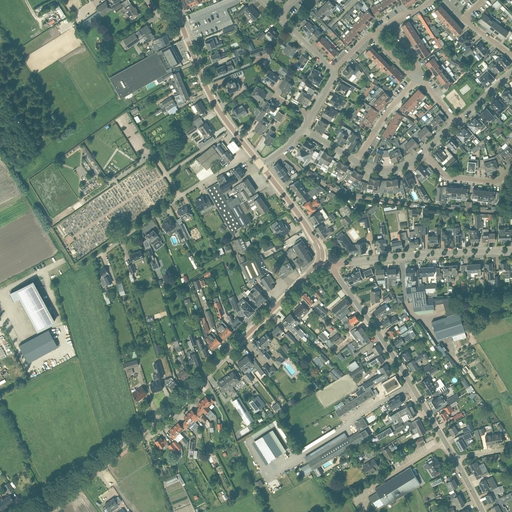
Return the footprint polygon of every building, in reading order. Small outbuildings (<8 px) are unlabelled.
[(99,13),(85,23),(87,26),(112,9),(113,8),(120,3),(118,1),(119,0),(112,0),(114,3),(110,6),(106,1),(96,8),(98,11),(99,13)] [(204,0),(189,0),(182,3),(184,9),(190,6),(197,3),(201,2),(201,1),(204,0)] [(325,0),(323,3),(331,10),(335,6),(339,11),(341,9),(337,5),(335,2),(333,4),(329,0),(328,0),(327,2),(325,0)] [(389,6),(385,0),(382,0),(380,2),(385,9),(389,6)] [(385,9),(380,2),(375,5),(380,12),(385,9)] [(120,3),(113,8),(116,12),(119,10),(123,7),(120,3)] [(326,15),(331,10),(323,3),(321,5),(322,6),(320,8),(326,15)] [(128,4),(126,6),(126,7),(124,8),(127,12),(126,12),(129,16),(132,19),(139,14),(136,11),(137,10),(134,7),(133,7),(131,4),(129,5),(128,4)] [(244,5),(238,11),(241,14),(247,8),(244,5)] [(380,12),(375,5),(371,8),(376,15),(380,12)] [(441,5),(437,9),(436,8),(433,10),(438,16),(444,10),(441,5)] [(251,6),(245,12),(253,21),(260,14),(259,14),(251,6)] [(322,19),(326,15),(320,8),(318,10),(317,9),(314,11),(322,19)] [(318,20),(320,18),(312,10),(310,12),(318,20)] [(364,14),(370,20),(374,17),(368,10),(364,14)] [(448,14),(444,10),(438,16),(441,20),(448,14)] [(366,24),(370,20),(364,14),(360,18),(366,24)] [(452,18),(448,14),(441,20),(439,22),(442,26),(452,18)] [(483,25),(489,17),(484,14),(478,21),(483,25)] [(483,25),(488,29),(494,21),(496,18),(491,15),(489,17),(483,25)] [(313,25),(305,17),(299,23),(303,26),(302,27),(304,29),(303,31),(305,33),(313,25)] [(366,24),(360,18),(356,22),(362,28),(366,24)] [(446,30),(455,22),(452,18),(442,26),(446,30)] [(404,30),(412,26),(409,21),(401,26),(404,30)] [(499,24),(494,21),(488,29),(493,32),(499,24)] [(362,28),(356,22),(352,25),(354,27),(360,33),(359,32),(362,28)] [(459,25),(455,22),(446,30),(450,34),(459,25)] [(498,36),(503,28),(499,24),(493,32),(498,36)] [(134,33),(124,41),(129,48),(139,40),(137,38),(137,37),(142,34),(147,41),(154,36),(146,25),(139,30),(140,31),(135,34),(134,33)] [(236,25),(223,30),(224,34),(237,28),(236,25)] [(317,30),(313,25),(305,33),(307,35),(309,34),(311,36),(317,30)] [(463,30),(459,25),(450,34),(449,35),(453,40),(456,38),(460,35),(459,33),(463,30)] [(412,26),(404,30),(407,35),(415,30),(412,26)] [(360,33),(354,27),(350,31),(356,37),(360,33)] [(279,35),(272,28),(267,33),(273,40),(276,37),(277,38),(278,36),(278,35),(279,35)] [(410,40),(418,35),(420,33),(417,28),(415,30),(407,35),(410,40)] [(508,31),(503,28),(498,36),(503,39),(505,36),(508,38),(507,38),(508,38),(511,34),(511,33),(511,32),(509,30),(508,31)] [(317,30),(311,36),(313,38),(311,39),(314,42),(321,34),(317,30)] [(356,37),(350,31),(346,35),(352,41),(356,37)] [(463,46),(466,49),(471,45),(468,42),(472,39),(467,32),(457,40),(463,47),(463,46)] [(170,42),(167,35),(152,41),(154,44),(152,45),(155,52),(167,46),(162,48),(161,45),(170,42)] [(342,39),(348,45),(352,41),(346,35),(342,39)] [(410,40),(413,44),(421,39),(418,35),(410,40)] [(326,40),(323,36),(316,43),(320,47),(326,40)] [(218,42),(216,37),(205,41),(209,50),(223,44),(222,41),(218,42)] [(423,44),(421,39),(413,44),(416,49),(423,44)] [(330,44),(326,40),(320,47),(324,51),(330,44)] [(423,44),(416,49),(419,53),(426,48),(429,47),(426,42),(423,44)] [(477,46),(474,48),(477,53),(478,53),(481,57),(483,55),(485,57),(487,55),(485,53),(488,51),(487,50),(487,49),(486,47),(485,48),(483,45),(482,46),(481,44),(481,43),(477,46)] [(156,79),(162,76),(171,71),(172,71),(170,68),(176,65),(181,63),(171,44),(167,46),(155,52),(151,55),(148,56),(109,79),(121,100),(126,97),(126,98),(132,94),(133,95),(138,92),(137,91),(138,90),(156,79)] [(291,46),(288,44),(283,51),(289,55),(290,53),(293,55),(297,48),(293,45),(292,47),(291,46)] [(334,48),(330,44),(324,51),(328,54),(334,48)] [(263,54),(268,52),(265,46),(262,47),(251,51),(252,52),(250,52),(252,56),(253,56),(254,58),(259,56),(263,55),(262,54),(263,54)] [(246,47),(238,50),(240,55),(248,52),(246,47)] [(371,47),(365,53),(369,57),(375,51),(371,47)] [(470,47),(463,53),(466,57),(473,51),(470,47)] [(339,54),(334,48),(328,54),(331,58),(335,55),(337,56),(339,54)] [(429,53),(426,48),(419,53),(422,58),(429,53)] [(375,51),(369,57),(373,61),(379,55),(375,51)] [(220,55),(218,52),(215,53),(216,54),(211,56),(213,62),(228,56),(226,52),(220,55)] [(293,62),(293,63),(296,65),(297,64),(303,67),(306,69),(309,64),(306,62),(308,59),(302,55),(299,60),(296,58),(293,62)] [(377,65),(383,59),(379,55),(373,61),(377,65)] [(426,63),(429,67),(436,62),(433,57),(431,55),(426,59),(428,61),(426,63)] [(495,60),(497,63),(497,62),(499,65),(501,62),(506,68),(508,65),(509,66),(511,64),(510,62),(509,63),(504,56),(501,58),(499,56),(495,60)] [(387,63),(383,59),(377,65),(381,69),(387,63)] [(227,64),(217,68),(219,75),(223,73),(223,74),(227,72),(228,72),(229,71),(234,69),(230,60),(226,62),(227,64)] [(263,68),(268,65),(265,60),(260,63),(263,68)] [(482,60),(476,66),(478,68),(484,62),(484,61),(482,60)] [(439,66),(436,62),(429,67),(432,72),(439,66)] [(503,70),(499,65),(497,62),(497,63),(494,64),(492,62),(488,66),(489,67),(492,71),(494,68),(499,74),(501,72),(502,72),(503,71),(503,70)] [(390,66),(387,63),(381,69),(385,73),(393,64),(390,66)] [(396,68),(393,64),(385,73),(387,70),(390,74),(396,68)] [(345,76),(346,76),(349,78),(351,76),(351,75),(353,73),(354,75),(360,69),(355,65),(352,68),(350,66),(348,68),(347,67),(345,69),(346,70),(343,73),(344,74),(345,76)] [(432,72),(436,76),(443,70),(439,66),(432,72)] [(488,66),(484,69),(486,70),(482,73),(490,82),(493,80),(493,81),(495,79),(494,79),(495,78),(490,73),(492,71),(489,67),(488,66)] [(320,72),(314,68),(308,78),(312,80),(311,82),(315,83),(319,85),(323,78),(320,76),(320,75),(319,73),(320,72)] [(400,72),(396,68),(390,74),(394,78),(400,72)] [(229,81),(226,82),(228,86),(227,86),(228,88),(227,89),(227,90),(227,91),(228,92),(229,92),(230,92),(234,90),(235,91),(236,91),(237,91),(237,90),(238,90),(238,89),(240,87),(239,84),(236,76),(237,76),(239,75),(240,77),(242,75),(243,75),(243,74),(243,73),(242,70),(241,70),(238,72),(231,75),(232,78),(229,79),(229,81)] [(267,75),(264,79),(274,85),(277,81),(278,79),(279,77),(278,76),(270,70),(267,75)] [(446,74),(443,70),(436,76),(439,80),(446,74)] [(168,80),(170,83),(181,78),(179,71),(173,74),(175,78),(168,80)] [(400,72),(394,78),(398,82),(404,76),(400,72)] [(477,75),(474,78),(479,83),(481,81),(486,86),(490,82),(482,73),(479,77),(477,75)] [(439,80),(443,84),(450,79),(446,74),(439,80)] [(288,94),(293,85),(289,82),(290,79),(285,76),(279,87),(282,89),(281,90),(288,94)] [(452,76),(450,79),(443,84),(446,88),(456,81),(452,76)] [(178,87),(184,85),(181,78),(170,83),(170,85),(173,84),(174,85),(174,86),(172,88),(173,89),(178,87)] [(336,90),(345,96),(349,89),(353,91),(356,87),(343,80),(336,90)] [(184,85),(178,87),(180,90),(177,92),(177,93),(174,94),(175,96),(187,91),(184,85)] [(264,93),(265,92),(258,87),(252,95),(257,99),(258,98),(261,101),(258,105),(261,107),(265,101),(263,99),(266,95),(264,93)] [(307,93),(302,90),(297,100),(300,102),(299,102),(307,106),(310,101),(310,100),(312,96),(311,95),(312,94),(314,91),(315,90),(309,87),(307,91),(308,92),(307,93)] [(511,88),(511,89),(509,91),(508,90),(506,92),(506,91),(501,95),(508,102),(511,98),(511,88)] [(415,93),(421,99),(425,95),(419,89),(415,93)] [(387,102),(391,98),(382,90),(379,93),(378,93),(387,102)] [(189,98),(187,91),(175,96),(179,107),(185,103),(184,100),(189,98)] [(375,97),(383,106),(387,102),(378,93),(375,97)] [(421,99),(415,93),(411,97),(420,105),(424,101),(421,99)] [(343,99),(334,94),(331,100),(330,102),(333,104),(333,105),(338,108),(339,105),(343,107),(345,104),(345,105),(347,102),(343,99)] [(171,96),(162,102),(165,107),(174,101),(171,96)] [(375,105),(380,110),(383,106),(375,97),(369,103),(374,106),(375,105)] [(416,109),(420,105),(411,97),(407,101),(416,109)] [(497,112),(499,114),(507,107),(501,100),(499,102),(496,99),(493,102),(493,101),(490,103),(491,104),(490,105),(497,112)] [(168,111),(177,105),(174,101),(161,110),(163,112),(167,110),(168,111)] [(196,104),(194,105),(198,111),(200,114),(199,115),(201,118),(207,115),(205,111),(206,111),(200,101),(196,104)] [(266,103),(262,109),(265,111),(268,107),(271,110),(274,112),(276,109),(278,106),(274,103),(273,102),(272,102),(271,101),(270,103),(267,101),(266,103)] [(416,109),(407,101),(404,104),(410,111),(412,113),(416,109)] [(410,111),(404,104),(400,109),(406,115),(410,111)] [(236,108),(232,111),(234,113),(234,114),(234,115),(235,116),(235,117),(236,117),(242,114),(243,116),(247,114),(246,111),(244,107),(243,107),(242,105),(238,107),(236,108)] [(132,115),(139,111),(136,106),(130,111),(132,115)] [(376,116),(379,111),(371,106),(368,111),(376,116)] [(330,108),(329,111),(326,109),(322,116),(330,121),(333,117),(335,118),(339,112),(330,108)] [(482,112),(483,112),(479,115),(485,122),(489,119),(489,120),(490,119),(493,122),(497,119),(497,118),(498,117),(491,109),(489,111),(487,108),(488,108),(487,108),(482,112)] [(258,116),(256,119),(260,121),(262,119),(266,112),(262,109),(258,116)] [(436,116),(434,118),(441,126),(444,123),(443,123),(445,122),(441,117),(444,115),(440,110),(436,113),(436,114),(436,115),(436,116)] [(284,115),(279,111),(274,118),(280,122),(284,115)] [(373,121),(376,116),(368,111),(366,116),(363,114),(373,121)] [(404,116),(397,112),(394,116),(401,121),(404,116)] [(370,125),(373,121),(363,114),(360,119),(370,125)] [(199,115),(192,119),(194,123),(201,119),(201,118),(199,115)] [(438,128),(441,126),(434,118),(433,116),(429,120),(426,117),(425,115),(422,117),(426,122),(430,127),(433,125),(436,129),(438,128)] [(398,125),(401,121),(394,116),(391,121),(398,125)] [(483,130),(487,127),(483,122),(480,124),(475,118),(473,120),(471,120),(470,120),(470,121),(470,122),(470,123),(468,125),(475,132),(479,128),(480,130),(482,129),(483,130)] [(257,126),(254,130),(261,134),(264,130),(267,126),(269,123),(266,121),(262,119),(260,121),(257,126)] [(361,123),(360,125),(367,130),(370,125),(360,119),(358,121),(361,123)] [(319,122),(318,122),(315,128),(323,133),(329,124),(321,120),(319,122)] [(391,121),(388,125),(395,130),(398,125),(391,121)] [(209,126),(206,122),(198,127),(203,135),(205,134),(207,138),(215,133),(210,125),(209,126)] [(425,126),(421,130),(428,137),(431,135),(430,135),(432,133),(428,129),(430,127),(426,122),(424,124),(425,126)] [(194,125),(186,131),(189,135),(197,129),(194,125)] [(395,130),(388,125),(385,130),(392,134),(395,130)] [(415,132),(413,134),(417,139),(420,137),(423,141),(425,139),(425,140),(428,137),(421,130),(420,128),(415,132)] [(461,138),(464,142),(468,138),(469,140),(471,139),(472,140),(476,137),(472,132),(469,134),(464,128),(462,130),(461,129),(458,132),(459,132),(458,134),(462,138),(461,139),(461,138)] [(275,131),(271,129),(265,138),(266,138),(264,142),(270,145),(275,138),(272,136),(275,131)] [(345,131),(340,129),(336,137),(339,138),(337,141),(343,145),(349,136),(344,133),(345,131)] [(392,134),(385,130),(383,132),(384,133),(382,135),(389,139),(392,134)] [(358,136),(353,133),(349,140),(352,142),(348,148),(355,151),(358,147),(359,146),(360,144),(360,143),(360,142),(358,140),(359,138),(358,137),(358,136)] [(417,139),(413,134),(411,136),(412,138),(408,141),(415,149),(417,147),(417,146),(419,145),(415,141),(417,139)] [(212,135),(198,144),(200,148),(214,139),(212,135)] [(446,144),(453,151),(459,145),(452,138),(450,140),(449,140),(446,142),(447,143),(446,144)] [(318,154),(312,150),(315,145),(306,140),(301,148),(312,155),(316,157),(318,155),(318,154)] [(402,143),(400,145),(404,150),(406,148),(410,153),(412,151),(415,149),(408,141),(407,140),(402,143)] [(234,141),(228,146),(234,154),(241,149),(234,141)] [(213,145),(210,148),(197,158),(203,166),(207,170),(219,160),(223,157),(221,155),(228,150),(222,142),(215,147),(213,145)] [(463,144),(460,147),(465,153),(468,151),(463,144)] [(401,152),(404,150),(400,145),(398,146),(399,148),(394,150),(398,160),(401,158),(403,157),(401,152)] [(301,148),(299,151),(296,157),(301,160),(299,162),(303,165),(307,159),(309,161),(312,155),(301,148)] [(388,150),(385,150),(386,157),(390,156),(392,162),(394,161),(395,161),(398,160),(394,150),(393,148),(388,150)] [(451,165),(455,161),(457,160),(446,148),(443,151),(441,149),(434,155),(441,162),(446,158),(448,161),(451,165)] [(381,157),(386,157),(385,150),(383,150),(383,151),(378,149),(374,160),(379,162),(381,157)] [(223,157),(219,160),(223,165),(227,162),(227,163),(234,157),(228,150),(221,155),(223,157)] [(500,154),(499,152),(496,155),(500,161),(503,158),(506,160),(507,159),(508,159),(511,157),(504,150),(500,154)] [(318,164),(322,166),(329,154),(326,152),(324,151),(321,156),(318,155),(316,157),(313,162),(317,164),(318,164)] [(332,156),(329,154),(322,166),(326,169),(329,171),(333,165),(330,163),(334,157),(332,156)] [(494,157),(489,158),(492,171),(496,170),(495,168),(497,168),(496,164),(500,161),(496,155),(494,157)] [(479,168),(479,159),(469,158),(468,162),(468,171),(467,171),(473,172),(473,171),(474,171),(475,168),(479,168)] [(488,158),(484,159),(480,159),(480,168),(485,167),(486,171),(488,170),(488,172),(492,171),(489,158),(488,158)] [(337,175),(339,172),(344,163),(341,161),(341,162),(339,161),(335,166),(333,165),(329,171),(332,173),(332,172),(337,175)] [(280,177),(286,172),(283,167),(282,168),(278,162),(273,166),(277,171),(276,172),(280,177)] [(344,163),(339,172),(337,175),(342,178),(342,177),(344,179),(348,173),(345,171),(348,166),(347,165),(344,163)] [(427,177),(426,175),(428,172),(424,168),(421,165),(415,170),(418,173),(415,175),(422,182),(427,177)] [(216,177),(219,182),(222,190),(224,189),(229,186),(238,181),(237,180),(245,174),(239,167),(234,171),(236,175),(234,176),(227,181),(224,177),(226,176),(225,173),(216,177)] [(349,178),(354,181),(359,172),(356,171),(354,170),(351,175),(348,173),(344,179),(347,181),(349,178)] [(284,182),(288,179),(290,178),(286,172),(280,177),(284,182)] [(359,172),(354,181),(352,184),(356,187),(357,186),(361,189),(364,182),(360,181),(363,176),(362,175),(362,174),(359,172)] [(414,181),(412,177),(410,173),(403,176),(404,179),(401,180),(406,191),(409,189),(408,187),(412,185),(411,183),(414,181)] [(248,178),(241,183),(233,188),(235,191),(237,189),(239,192),(252,184),(248,178)] [(368,184),(364,182),(361,189),(367,190),(372,191),(375,179),(371,178),(369,178),(368,184)] [(378,179),(375,179),(372,191),(377,192),(378,192),(383,192),(383,186),(379,186),(380,180),(378,180),(378,179)] [(387,186),(383,186),(383,192),(388,192),(388,190),(393,189),(392,179),(388,180),(386,180),(387,186)] [(395,179),(392,179),(393,189),(399,189),(399,191),(404,190),(402,184),(398,185),(398,179),(395,179)] [(318,193),(324,189),(319,185),(315,187),(314,187),(307,193),(298,180),(290,185),(303,202),(309,198),(309,199),(318,193)] [(230,209),(226,200),(225,198),(222,190),(219,182),(207,189),(209,193),(217,208),(233,235),(236,233),(235,233),(242,229),(231,208),(230,209)] [(228,198),(226,200),(230,209),(231,208),(251,197),(249,195),(256,191),(252,184),(239,192),(236,194),(238,197),(230,201),(228,198)] [(442,192),(441,206),(445,206),(446,198),(451,198),(451,195),(452,186),(448,185),(448,187),(446,186),(446,187),(446,188),(443,188),(443,187),(442,192)] [(224,189),(222,190),(225,198),(228,197),(227,193),(232,190),(229,186),(224,189)] [(421,186),(418,189),(422,196),(426,194),(421,186)] [(489,189),(488,202),(494,202),(497,203),(497,199),(497,197),(497,196),(498,192),(497,192),(497,193),(495,193),(495,192),(495,191),(493,191),(493,190),(489,189)] [(330,193),(327,195),(331,200),(338,195),(331,192),(330,193)] [(231,208),(242,229),(243,229),(252,223),(246,213),(252,209),(250,207),(256,203),(257,206),(256,207),(257,209),(256,210),(259,215),(268,209),(260,197),(257,193),(251,197),(231,208)] [(195,201),(197,205),(201,211),(212,204),(207,196),(204,198),(203,196),(195,201)] [(310,214),(314,211),(319,207),(317,205),(326,199),(324,196),(318,200),(308,208),(309,209),(307,210),(310,214)] [(310,199),(307,201),(303,204),(306,208),(308,207),(308,208),(318,200),(316,198),(311,201),(310,199)] [(346,215),(347,215),(351,221),(359,214),(356,210),(353,212),(347,204),(346,205),(345,204),(338,210),(343,217),(346,215)] [(377,205),(368,211),(370,213),(370,212),(372,214),(375,212),(374,210),(379,207),(377,205)] [(191,215),(186,206),(177,211),(182,219),(191,215)] [(319,211),(310,217),(315,225),(321,220),(322,221),(325,219),(321,213),(319,211)] [(351,221),(347,215),(342,219),(347,224),(351,221)] [(165,223),(162,225),(167,232),(170,236),(176,231),(174,229),(176,227),(174,224),(169,218),(166,220),(167,221),(165,223)] [(276,221),(270,225),(272,229),(275,227),(279,234),(280,233),(282,237),(289,232),(288,231),(290,231),(287,226),(285,225),(286,225),(285,224),(284,225),(281,221),(278,223),(276,221)] [(322,224),(315,228),(319,235),(324,232),(324,231),(326,230),(322,224)] [(422,243),(422,238),(421,234),(423,234),(422,225),(414,226),(415,234),(415,236),(417,235),(417,239),(418,239),(419,243),(422,243)] [(324,232),(319,235),(321,239),(333,231),(331,227),(326,230),(324,231),(324,232)] [(435,234),(432,234),(428,234),(428,238),(428,243),(438,243),(438,234),(439,234),(439,229),(439,227),(435,228),(435,234)] [(478,241),(478,228),(474,228),(474,229),(468,230),(468,234),(470,234),(470,242),(478,241)] [(180,229),(177,230),(179,235),(178,236),(179,239),(180,239),(182,244),(186,242),(184,237),(180,229)] [(442,229),(442,235),(442,240),(444,240),(444,242),(451,242),(451,237),(453,237),(453,232),(446,232),(446,229),(442,229)] [(145,236),(148,240),(149,241),(150,241),(151,243),(153,246),(161,240),(159,237),(157,235),(154,230),(151,232),(150,232),(148,233),(148,234),(145,236)] [(407,239),(406,234),(406,232),(402,233),(398,233),(399,240),(392,241),(393,249),(403,248),(402,240),(407,239)] [(359,253),(366,252),(365,248),(367,247),(368,247),(369,246),(369,245),(369,244),(368,243),(367,243),(366,242),(365,242),(364,242),(356,243),(356,245),(352,245),(350,242),(344,234),(337,239),(343,248),(345,246),(350,253),(359,251),(359,253)] [(417,235),(415,236),(415,234),(410,234),(411,247),(419,246),(419,243),(418,239),(417,239),(417,235)] [(242,237),(235,240),(240,253),(247,250),(246,247),(244,243),(243,240),(242,237)] [(297,244),(294,245),(293,243),(289,246),(291,248),(287,250),(290,255),(294,253),(296,252),(300,257),(297,259),(296,258),(294,260),(298,267),(300,266),(313,257),(301,238),(295,242),(297,244)] [(384,239),(376,240),(377,250),(385,249),(384,246),(387,245),(386,239),(384,239)] [(263,247),(265,251),(274,247),(272,242),(263,247)] [(151,247),(146,249),(153,270),(160,267),(156,257),(154,257),(151,247)] [(130,254),(132,259),(133,263),(144,258),(141,250),(133,254),(133,253),(130,254)] [(258,276),(259,278),(260,278),(261,279),(268,291),(275,286),(273,283),(276,281),(275,280),(268,268),(261,254),(246,261),(241,263),(240,264),(249,282),(255,280),(254,278),(258,276)] [(284,272),(287,275),(294,270),(289,262),(281,267),(282,266),(282,265),(281,265),(281,264),(281,263),(280,263),(279,262),(278,262),(277,262),(276,262),(275,263),(274,264),(274,265),(274,266),(274,267),(274,268),(275,269),(276,270),(277,270),(281,277),(280,274),(284,272)] [(507,262),(500,262),(500,266),(499,266),(499,271),(501,271),(501,274),(503,275),(504,275),(505,278),(509,278),(509,276),(509,270),(507,270),(507,262)] [(484,267),(484,272),(488,271),(488,285),(492,284),(495,284),(495,279),(492,279),(492,271),(493,271),(492,263),(486,263),(486,267),(484,267)] [(108,272),(104,267),(98,272),(101,276),(98,278),(104,286),(113,279),(109,274),(110,273),(108,272)] [(407,268),(406,268),(406,273),(406,274),(407,274),(407,275),(410,275),(410,278),(408,278),(408,281),(407,281),(407,287),(419,286),(419,285),(419,284),(419,279),(418,279),(418,274),(418,269),(415,270),(415,268),(410,268),(410,267),(407,267),(407,268)] [(388,269),(388,274),(388,276),(388,277),(389,288),(390,288),(391,287),(392,287),(392,286),(392,285),(393,285),(392,276),(396,276),(396,274),(396,272),(396,269),(391,269),(391,268),(388,268),(388,269)] [(364,272),(366,276),(366,278),(373,275),(371,269),(364,272)] [(384,269),(376,270),(376,275),(377,277),(377,280),(385,280),(385,277),(384,274),(384,269)] [(363,279),(360,271),(344,278),(346,283),(347,283),(348,285),(352,284),(353,285),(355,285),(356,285),(357,284),(357,283),(357,282),(357,281),(363,279)] [(199,279),(202,287),(207,285),(205,277),(199,279)] [(199,279),(193,281),(196,290),(202,288),(199,279)] [(17,296),(35,330),(52,321),(30,280),(8,292),(11,299),(17,296)] [(121,281),(117,283),(121,296),(125,295),(121,281)] [(437,284),(428,285),(429,294),(429,296),(437,296),(437,284)] [(250,291),(251,292),(255,297),(262,303),(266,299),(260,292),(262,291),(256,285),(253,288),(250,291)] [(407,287),(406,287),(408,298),(408,302),(413,301),(413,302),(414,311),(434,309),(434,304),(443,303),(447,317),(458,313),(453,296),(448,296),(437,297),(433,297),(433,298),(426,299),(425,296),(425,295),(426,295),(424,285),(419,285),(419,286),(407,287)] [(301,296),(304,300),(310,306),(313,303),(312,302),(314,301),(311,297),(313,295),(309,290),(307,293),(305,291),(301,296)] [(314,293),(319,298),(323,295),(318,290),(314,293)] [(372,301),(377,301),(379,301),(379,291),(371,291),(371,297),(372,297),(372,301)] [(255,297),(251,292),(248,295),(259,306),(262,303),(255,297)] [(229,297),(232,302),(235,312),(241,309),(240,307),(235,295),(229,297)] [(351,304),(346,298),(332,311),(337,317),(338,316),(340,319),(350,311),(347,308),(351,304)] [(223,315),(220,305),(219,302),(214,304),(215,307),(219,316),(223,315)] [(246,302),(241,306),(240,307),(241,309),(242,314),(245,313),(246,314),(245,314),(248,317),(250,315),(250,316),(252,314),(251,313),(254,310),(246,302)] [(298,317),(301,315),(303,318),(306,315),(305,314),(309,311),(302,303),(294,311),(296,313),(295,314),(298,317)] [(379,309),(375,311),(375,312),(374,313),(376,315),(377,314),(378,317),(384,313),(385,315),(389,313),(392,310),(395,308),(399,305),(398,303),(387,310),(386,309),(384,305),(379,309)] [(319,304),(315,309),(323,317),(326,314),(323,311),(325,310),(319,304)] [(211,327),(215,326),(209,310),(205,311),(211,327)] [(291,313),(286,318),(304,336),(306,334),(297,325),(299,322),(297,320),(294,317),(291,313)] [(447,317),(432,321),(438,340),(465,332),(459,313),(458,313),(447,317)] [(230,323),(232,325),(236,329),(242,322),(237,317),(234,320),(231,314),(228,315),(231,323),(230,323)] [(348,318),(343,322),(345,325),(346,324),(348,327),(347,328),(349,330),(355,326),(353,324),(355,323),(359,320),(355,315),(352,317),(351,316),(348,318)] [(385,319),(381,321),(382,322),(382,323),(382,324),(383,324),(385,327),(391,323),(392,325),(398,321),(395,316),(389,319),(388,317),(385,319)] [(209,330),(207,322),(206,323),(204,317),(200,318),(202,324),(205,332),(209,330)] [(286,318),(282,322),(286,325),(288,328),(291,331),(293,328),(302,338),(304,336),(286,318)] [(221,323),(219,325),(229,336),(233,332),(229,328),(227,326),(223,321),(221,323)] [(219,325),(216,327),(221,332),(219,333),(221,336),(225,339),(229,336),(219,325)] [(283,331),(282,329),(278,325),(272,331),(277,336),(280,339),(283,336),(280,333),(283,331)] [(401,331),(402,333),(408,330),(405,325),(395,331),(393,327),(387,331),(392,337),(397,334),(401,331)] [(357,334),(359,337),(365,333),(361,327),(355,331),(352,333),(354,336),(357,334)] [(408,330),(402,333),(400,335),(401,337),(398,338),(394,341),(398,347),(416,335),(411,328),(408,330)] [(298,342),(288,331),(285,334),(295,345),(298,342)] [(343,336),(333,344),(335,346),(337,344),(338,344),(345,338),(346,338),(350,335),(348,331),(342,336),(343,336)] [(212,332),(208,336),(218,346),(221,342),(216,337),(214,338),(212,336),(214,335),(212,332)] [(322,332),(318,336),(324,342),(328,338),(327,336),(323,332),(322,332)] [(339,332),(330,339),(333,344),(343,336),(342,336),(339,332)] [(49,333),(19,349),(29,367),(58,350),(49,333)] [(197,344),(193,333),(189,334),(193,346),(197,344)] [(252,343),(267,360),(271,356),(267,352),(268,350),(269,349),(266,346),(272,340),(266,333),(257,341),(256,340),(252,343)] [(363,343),(366,342),(370,339),(365,333),(359,337),(346,346),(348,349),(350,348),(352,351),(356,348),(354,345),(358,342),(360,345),(363,343)] [(208,344),(210,346),(214,350),(218,346),(208,336),(207,335),(205,337),(206,338),(210,342),(208,344)] [(196,340),(201,352),(203,357),(208,355),(207,350),(206,347),(204,348),(201,340),(201,341),(200,338),(196,340)] [(159,344),(153,346),(156,357),(159,356),(158,353),(161,352),(159,344)] [(372,348),(374,352),(368,356),(370,359),(383,351),(378,344),(372,348)] [(281,356),(275,361),(278,365),(288,357),(280,347),(276,350),(281,356)] [(193,364),(194,366),(200,364),(196,352),(194,349),(187,352),(189,359),(191,365),(193,364)] [(406,351),(402,354),(406,361),(411,358),(415,355),(416,356),(418,355),(421,353),(420,352),(418,349),(413,352),(411,353),(408,350),(406,351)] [(412,360),(408,363),(412,370),(417,368),(419,366),(422,364),(420,360),(424,358),(426,360),(430,358),(426,351),(423,353),(422,354),(418,356),(412,360)] [(320,356),(319,357),(321,359),(325,362),(328,359),(325,356),(322,353),(321,355),(320,356)] [(378,365),(380,364),(385,361),(381,354),(376,357),(370,360),(372,364),(376,361),(378,365)] [(180,365),(180,367),(177,369),(180,372),(178,374),(184,380),(189,374),(184,369),(187,368),(185,365),(186,364),(183,355),(177,357),(180,365)] [(247,355),(243,359),(249,368),(251,370),(252,371),(252,370),(254,368),(256,368),(261,375),(264,373),(256,362),(254,364),(252,361),(247,355)] [(240,361),(238,362),(241,366),(243,369),(245,371),(249,368),(243,359),(242,359),(241,359),(240,360),(240,361)] [(126,369),(139,365),(137,360),(124,364),(126,369)] [(347,365),(351,371),(358,366),(354,360),(347,365)] [(154,364),(157,373),(153,375),(155,382),(150,383),(151,387),(151,388),(152,391),(153,392),(163,389),(160,380),(159,381),(158,377),(164,376),(159,362),(154,364)] [(277,371),(272,365),(269,367),(267,364),(262,367),(270,377),(277,371)] [(366,390),(382,380),(387,378),(386,377),(392,373),(386,364),(380,368),(379,369),(381,373),(363,384),(366,390)] [(429,364),(423,367),(426,372),(432,368),(429,364)] [(441,365),(441,364),(429,371),(432,375),(439,370),(441,368),(440,366),(441,365)] [(344,373),(336,366),(329,373),(336,380),(338,378),(339,379),(344,373)] [(361,373),(358,367),(349,372),(352,378),(361,373)] [(233,371),(225,377),(232,386),(236,383),(235,382),(239,379),(233,371)] [(248,372),(246,373),(244,375),(250,382),(254,379),(248,372)] [(167,387),(169,386),(173,390),(179,384),(174,380),(171,377),(164,379),(167,387)] [(232,386),(225,377),(217,382),(223,390),(226,388),(227,389),(232,386)] [(428,377),(425,379),(421,382),(423,385),(422,386),(423,387),(424,387),(425,388),(433,383),(431,380),(430,381),(428,377)] [(399,385),(398,384),(399,384),(397,381),(395,378),(383,385),(387,392),(399,385)] [(437,381),(433,383),(425,388),(426,389),(425,390),(426,392),(427,391),(429,394),(436,390),(435,389),(438,387),(439,386),(439,385),(439,384),(437,381)] [(444,385),(438,389),(440,393),(447,389),(451,387),(451,386),(450,383),(445,386),(444,385)] [(147,394),(144,390),(142,387),(132,393),(138,401),(137,400),(143,396),(143,397),(147,394)] [(375,395),(371,389),(366,392),(369,398),(370,398),(369,397),(374,395),(375,395)] [(436,398),(432,401),(436,407),(442,404),(445,402),(443,398),(442,396),(449,393),(447,389),(440,393),(442,395),(438,397),(436,398)] [(457,393),(447,400),(449,404),(459,397),(457,394),(457,393)] [(258,395),(256,397),(249,402),(256,412),(265,405),(258,395)] [(388,402),(389,402),(385,405),(389,411),(392,408),(393,409),(404,402),(402,399),(402,398),(401,396),(400,396),(399,395),(388,402)] [(206,397),(202,400),(207,406),(211,402),(212,403),(214,401),(211,397),(208,399),(206,397)] [(240,397),(232,401),(247,425),(254,420),(240,397)] [(339,416),(359,404),(356,398),(335,410),(339,416),(339,417),(339,416)] [(202,400),(198,404),(200,407),(198,409),(202,413),(204,411),(206,413),(206,414),(208,416),(213,412),(207,406),(202,400)] [(277,402),(272,406),(275,410),(280,406),(277,402)] [(389,415),(392,421),(399,417),(401,415),(414,409),(410,403),(401,408),(402,409),(398,411),(397,410),(389,415)] [(443,420),(444,421),(450,417),(447,412),(449,411),(449,412),(453,410),(451,407),(449,405),(444,408),(445,411),(440,414),(441,417),(443,420)] [(417,414),(414,409),(401,415),(399,417),(399,418),(400,419),(402,418),(404,421),(416,414),(416,415),(417,414)] [(192,410),(188,414),(193,419),(195,422),(200,418),(198,416),(201,414),(197,410),(195,412),(192,410)] [(466,414),(464,410),(453,417),(455,421),(466,414)] [(188,414),(184,417),(186,420),(184,422),(188,426),(189,428),(192,426),(196,422),(195,422),(193,419),(188,414)] [(210,429),(209,422),(204,416),(201,418),(204,422),(203,422),(205,423),(206,422),(207,423),(206,424),(207,427),(208,427),(208,429),(210,429)] [(409,428),(409,429),(409,431),(410,430),(412,429),(422,424),(419,419),(415,421),(413,422),(411,423),(409,424),(410,427),(409,428)] [(359,421),(355,424),(359,431),(364,428),(363,428),(359,421)] [(464,433),(473,430),(471,422),(466,424),(467,428),(463,429),(464,433)] [(178,423),(174,427),(180,432),(184,428),(185,429),(187,427),(183,423),(181,425),(178,423)] [(454,425),(453,426),(448,428),(453,435),(459,432),(457,428),(460,426),(458,423),(454,425)] [(422,424),(412,429),(415,434),(417,437),(420,435),(421,435),(426,432),(422,424)] [(393,432),(389,434),(390,436),(394,434),(398,432),(405,428),(404,425),(396,430),(393,432)] [(174,427),(170,430),(173,433),(170,435),(174,439),(176,437),(175,436),(180,432),(174,427)] [(320,455),(308,462),(313,470),(324,463),(353,445),(353,446),(364,439),(371,435),(369,432),(366,427),(364,428),(359,431),(348,437),(348,438),(320,455)] [(390,427),(376,435),(379,440),(389,434),(393,432),(390,427)] [(300,452),(335,431),(333,428),(298,449),(300,452)] [(272,429),(251,442),(264,464),(285,451),(272,429)] [(409,432),(400,437),(401,440),(412,434),(410,430),(409,431),(408,431),(409,432)] [(473,436),(470,432),(458,436),(460,439),(456,441),(461,450),(465,447),(466,448),(469,446),(466,440),(473,436)] [(495,443),(503,442),(501,433),(493,434),(495,443)] [(495,443),(493,434),(485,436),(487,445),(495,443)] [(160,437),(155,441),(158,445),(160,448),(162,451),(168,447),(166,444),(167,443),(168,443),(168,442),(165,438),(162,440),(160,437)] [(413,450),(424,444),(425,443),(422,437),(417,440),(410,444),(413,450)] [(239,441),(253,481),(261,478),(246,438),(239,441)] [(175,440),(172,443),(178,450),(182,447),(178,441),(176,439),(175,440)] [(172,443),(169,445),(174,453),(178,450),(172,443)] [(382,451),(388,459),(393,457),(391,454),(387,447),(382,451)] [(432,459),(431,457),(428,459),(429,461),(426,462),(429,467),(427,468),(432,476),(434,475),(435,476),(443,471),(440,466),(441,465),(437,459),(436,460),(434,457),(432,459)] [(379,466),(376,462),(374,459),(367,463),(368,465),(364,468),(369,475),(376,470),(375,469),(379,466)] [(167,462),(162,463),(167,476),(171,474),(167,462)] [(479,466),(477,462),(470,465),(475,476),(482,472),(482,473),(484,476),(489,474),(487,470),(482,472),(481,468),(480,469),(479,466)] [(301,468),(305,474),(313,470),(309,463),(301,468)] [(448,481),(445,483),(447,486),(449,491),(452,489),(453,488),(458,486),(454,479),(453,479),(451,475),(447,478),(448,481)] [(176,476),(166,482),(167,485),(178,479),(176,476)] [(400,484),(397,485),(401,494),(401,493),(405,492),(405,493),(412,489),(411,489),(410,486),(416,483),(417,487),(418,487),(414,478),(413,478),(414,480),(407,483),(407,481),(405,477),(398,481),(400,484)] [(483,481),(479,483),(479,484),(479,483),(483,490),(483,491),(487,489),(490,487),(491,490),(497,487),(496,484),(493,486),(489,478),(486,480),(483,481)] [(260,479),(255,482),(258,488),(264,485),(260,479)] [(9,493),(13,490),(8,483),(3,486),(9,493)] [(492,492),(486,495),(489,503),(495,500),(496,499),(499,498),(497,494),(501,492),(501,491),(499,488),(498,486),(497,487),(491,490),(492,492)] [(391,489),(389,487),(381,492),(385,498),(383,499),(384,499),(388,505),(395,501),(396,504),(401,501),(401,502),(402,502),(401,501),(398,496),(399,495),(394,487),(391,489)] [(498,505),(492,508),(493,511),(505,511),(507,511),(508,510),(506,507),(505,506),(504,507),(504,506),(502,504),(502,503),(505,502),(505,501),(511,497),(511,491),(509,493),(499,498),(496,499),(499,505),(498,505)] [(449,496),(451,499),(452,502),(457,500),(460,506),(465,504),(460,494),(457,495),(455,492),(449,496)] [(2,497),(0,498),(0,508),(1,510),(6,507),(8,506),(9,505),(14,501),(9,494),(6,497),(3,499),(2,497)] [(106,506),(102,509),(104,511),(110,511),(109,511),(109,510),(112,508),(121,501),(118,496),(114,499),(113,498),(104,504),(106,506)]
